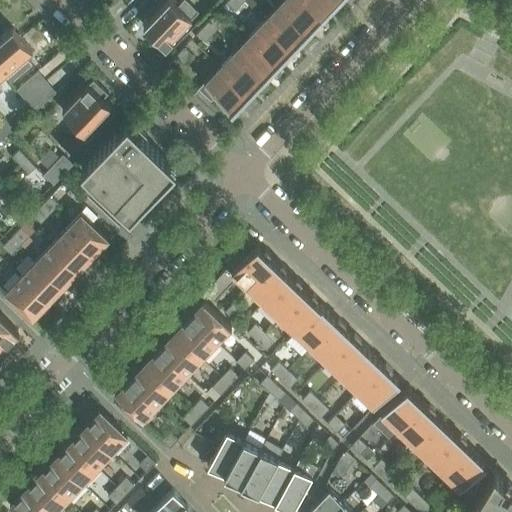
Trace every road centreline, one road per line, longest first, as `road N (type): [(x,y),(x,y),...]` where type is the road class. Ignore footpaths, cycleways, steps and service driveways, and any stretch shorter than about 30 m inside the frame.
road 1 (residential): [(511,430),(243,172)]
road 2 (residential): [(60,363),(243,172)]
road 3 (residential): [(243,172),(63,0)]
road 4 (residential): [(243,172),(409,0)]
road 5 (residential): [(60,363),(162,455)]
